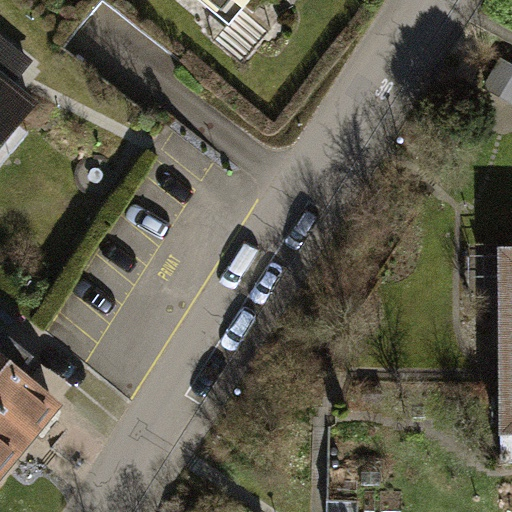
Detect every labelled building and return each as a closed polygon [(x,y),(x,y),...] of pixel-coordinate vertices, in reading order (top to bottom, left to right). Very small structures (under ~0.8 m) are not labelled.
[(172,0),(210,37),(247,0),(172,0)] [(511,65),(501,58),(483,87),(511,104),(511,65)] [(0,168),(37,116),(0,89),(0,168)] [(0,494),(57,427),(0,379),(0,494)] [(493,511),(330,413),(328,503),(357,503),(356,511),(493,511)]
